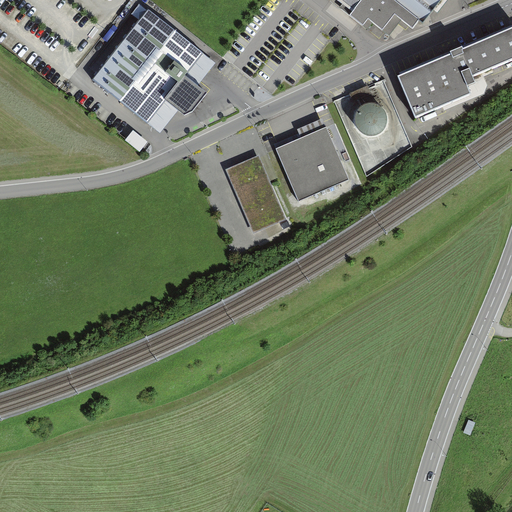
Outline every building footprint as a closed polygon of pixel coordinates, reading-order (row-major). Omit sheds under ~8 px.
[(341,0),(355,11),(352,15),(363,24),(368,18),(385,31),(396,17),(414,31),(420,23),(424,27),(444,0),(341,0)] [(204,52),(149,9),(93,79),(148,123),(166,98),(179,109),(185,113),(193,109),(208,91),(199,84),(186,74),(204,52)] [(461,47),(451,52),(452,55),(398,78),(415,119),(471,96),(467,87),(476,83),(473,77),(511,60),(511,30),(463,51),(461,47)] [(186,74),(199,84),(216,62),(204,52),(186,74)] [(351,96),(353,101),(370,94),(368,89),(366,85),(349,92),(351,96)] [(364,130),(371,130),(377,129),(382,125),(386,119),(387,112),(385,106),(381,101),(375,98),(368,97),(362,99),(357,103),(354,108),(353,115),(355,121),(359,126),(364,130)] [(160,133),(179,109),(166,98),(148,123),(160,133)] [(301,137),(276,148),(299,202),(350,180),(323,118),(298,129),(301,137)] [(140,154),(148,144),(133,133),(125,143),(140,154)] [(261,158),(227,172),(253,233),(286,219),(261,158)]
